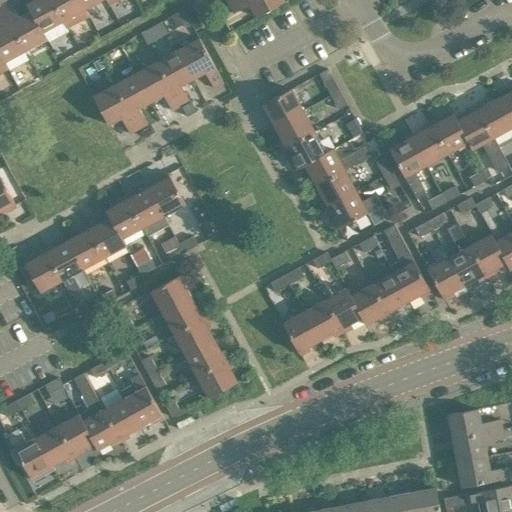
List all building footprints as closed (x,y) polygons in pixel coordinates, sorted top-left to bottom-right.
[(8,0),(1,4),(25,48),(47,36),(43,29),(42,30),(31,8),(30,9),(18,15),(10,0),(8,0)] [(29,0),(26,2),(30,9),(31,8),(42,30),(43,29),(63,18),(53,0),(29,0)] [(53,0),(63,18),(67,25),(88,14),(84,7),(80,0),(53,0)] [(231,0),(229,1),(233,10),(249,2),(256,14),(265,9),(269,7),(282,0),(231,0)] [(25,48),(1,4),(0,4),(0,22),(1,24),(0,25),(0,51),(4,59),(25,48)] [(184,6),(170,13),(171,15),(177,25),(190,18),(184,6)] [(199,36),(178,48),(193,76),(205,70),(214,85),(223,80),(199,36)] [(178,48),(157,59),(181,103),(190,98),(181,83),(193,76),(178,48)] [(0,71),(8,67),(4,59),(0,51),(0,71)] [(157,59),(136,71),(151,99),(163,92),(172,108),(181,103),(157,59)] [(328,66),(319,71),(323,78),(331,92),(340,88),(332,73),(328,66)] [(136,71),(115,82),(139,126),(147,121),(139,106),(151,99),(136,71)] [(94,93),(93,94),(108,122),(109,122),(121,115),(130,131),(139,126),(115,82),(94,93)] [(511,88),(499,95),(511,118),(511,83),(509,85),(511,88)] [(263,102),(259,104),(265,113),(268,111),(275,123),(303,108),(291,86),(263,102)] [(340,88),(331,92),(339,106),(347,101),(340,88)] [(484,98),(476,103),(493,135),(511,124),(511,118),(499,95),(486,102),(484,98)] [(190,98),(181,103),(186,114),(195,109),(190,98)] [(467,108),(455,114),(457,118),(468,139),(472,146),(483,140),(498,169),(509,163),(493,135),(476,103),(467,108)] [(303,108),(275,123),(281,136),(278,138),(283,146),(314,129),(303,108)] [(438,114),(430,119),(447,151),(468,139),(457,118),(455,114),(453,111),(440,118),(438,114)] [(355,116),(346,121),(354,135),(361,131),(363,130),(355,116)] [(423,127),(411,134),(426,162),(447,151),(430,119),(421,124),(423,127)] [(314,129),(283,146),(287,155),(291,153),(298,166),(305,162),(305,161),(326,150),(326,149),(314,129)] [(397,137),(388,142),(390,146),(389,146),(405,174),(416,195),(426,190),(414,169),(426,162),(411,134),(399,140),(397,137)] [(326,150),(305,161),(305,162),(311,174),(308,176),(313,185),(344,167),(344,166),(370,151),(365,141),(342,154),(336,151),(333,145),(326,149),(326,150)] [(385,154),(376,159),(384,173),(393,168),(385,154)] [(344,167),(313,185),(317,193),(321,191),(328,204),(356,188),(344,167)] [(484,167),(470,175),(475,183),(489,176),(488,174),(484,167)] [(393,168),(384,173),(391,187),(400,182),(393,168)] [(160,178),(148,185),(164,213),(185,201),(170,173),(168,170),(158,175),(160,178)] [(0,174),(0,208),(5,206),(7,209),(16,204),(14,201),(15,201),(0,174)] [(511,181),(503,186),(508,195),(511,192),(511,181)] [(456,182),(441,190),(446,199),(460,191),(456,182)] [(134,188),(125,193),(143,225),(164,213),(148,185),(136,192),(134,188)] [(356,188),(328,204),(334,216),(331,218),(336,227),(339,225),(367,210),(381,202),(375,191),(361,199),(356,188)] [(441,190),(427,198),(432,206),(446,199),(441,190)] [(119,201),(106,208),(109,215),(110,215),(122,236),(143,225),(125,193),(117,197),(119,201)] [(489,193),(475,201),(476,203),(480,210),(481,210),(487,206),(494,202),(489,193)] [(471,194),(457,202),(462,211),(476,203),(475,201),(471,194)] [(487,206),(481,210),(494,233),(500,230),(487,206)] [(443,209),(429,217),(434,226),(448,218),(443,209)] [(95,218),(87,223),(104,255),(126,243),(122,236),(110,215),(109,215),(97,222),(95,218)] [(429,217),(415,225),(420,233),(434,226),(429,217)] [(457,219),(446,225),(459,248),(449,254),(464,282),(477,275),(479,279),(487,274),(466,235),(457,219)] [(387,225),(383,227),(400,257),(390,262),(394,269),(392,270),(408,298),(420,291),(422,295),(431,290),(429,286),(414,258),(394,221),(387,225)] [(80,231),(68,238),(83,266),(104,255),(87,223),(78,227),(80,231)] [(511,228),(496,238),(494,238),(506,260),(510,267),(511,265),(511,228)] [(475,230),(466,235),(487,274),(496,270),(494,266),(506,260),(494,238),(496,238),(492,230),(479,237),(475,230)] [(193,233),(179,241),(184,250),(198,242),(193,233)] [(373,233),(359,240),(359,241),(364,249),(378,242),(373,233)] [(53,241),(45,246),(62,277),(70,290),(79,284),(72,272),(83,266),(68,238),(55,244),(53,241)] [(179,241),(165,248),(170,257),(184,250),(179,241)] [(38,254),(25,261),(40,289),(62,277),(45,246),(36,250),(38,254)] [(147,248),(133,256),(137,264),(141,271),(142,273),(156,265),(151,256),(147,248)] [(345,248),(331,256),(332,258),(336,265),(349,257),(345,248)] [(327,249),(313,257),(318,265),(332,258),(331,256),(327,249)] [(431,252),(422,257),(427,266),(443,294),(445,297),(454,292),(452,289),(464,282),(449,254),(436,261),(431,252)] [(299,264),(285,272),(290,281),(304,273),(299,264)] [(392,270),(371,281),(389,313),(398,308),(396,305),(408,298),(392,270)] [(141,271),(127,278),(131,287),(145,279),(142,273),(141,271)] [(151,288),(162,310),(191,294),(184,282),(188,280),(183,271),(179,273),(151,288)] [(285,272),(271,280),(276,289),(290,281),(285,272)] [(351,293),(350,293),(362,314),(361,314),(365,321),(378,314),(380,318),(389,313),(371,281),(351,293)] [(113,286),(98,294),(103,302),(117,295),(113,286)] [(347,286),(326,297),(343,329),(352,324),(350,321),(361,314),(362,314),(350,293),(351,293),(347,286)] [(98,294),(85,301),(89,310),(103,302),(98,294)] [(191,294),(162,310),(174,331),(206,313),(201,305),(197,307),(191,294)] [(326,297),(305,309),(320,337),(333,330),(334,334),(343,329),(326,297)] [(70,309),(56,317),(61,325),(75,318),(70,309)] [(305,309),(283,321),(299,349),(301,352),(310,347),(308,344),(320,337),(305,309)] [(127,311),(118,315),(126,329),(135,325),(127,311)] [(206,313),(174,331),(185,352),(214,336),(207,324),(210,322),(206,313)] [(135,325),(126,329),(134,343),(143,339),(135,325)] [(156,332),(143,339),(146,345),(159,339),(156,332)] [(214,336),(185,352),(197,373),(229,356),(224,347),(220,349),(214,336)] [(119,351),(105,359),(109,367),(124,359),(119,351)] [(150,353),(141,358),(149,372),(158,367),(150,353)] [(229,356),(197,373),(209,394),(237,379),(230,366),(233,364),(229,356)] [(105,359),(91,366),(96,375),(109,367),(105,359)] [(158,367),(149,372),(157,386),(165,381),(158,367)] [(84,370),(74,375),(85,395),(84,395),(89,406),(79,411),(94,440),(97,447),(110,440),(112,443),(121,439),(104,407),(84,370)] [(132,381),(120,387),(124,395),(125,395),(140,424),(152,417),(154,421),(163,416),(161,412),(162,412),(146,384),(139,371),(131,375),(132,381)] [(59,374),(45,382),(49,391),(64,383),(63,382),(59,374)] [(31,390),(16,398),(21,406),(36,399),(31,390)] [(124,395),(104,407),(121,439),(129,434),(127,431),(140,424),(125,395),(124,395)] [(173,395),(165,400),(172,414),(181,409),(173,395)] [(16,398),(3,405),(7,413),(21,406),(16,398)] [(478,406),(448,412),(453,436),(502,427),(500,417),(480,420),(478,406)] [(79,411),(58,423),(75,455),(84,450),(82,446),(94,440),(79,411)] [(58,423),(37,434),(52,463),(64,456),(66,459),(75,455),(58,423)] [(18,426),(7,432),(15,446),(11,448),(11,450),(18,462),(20,463),(23,461),(30,474),(31,474),(33,478),(42,473),(53,467),(53,465),(52,463),(37,434),(26,440),(18,426)] [(502,427),(453,436),(457,460),(487,454),(484,440),(504,436),(502,427)] [(487,454),(457,460),(462,484),(511,474),(509,464),(490,468),(487,454)] [(461,492),(445,495),(446,504),(463,501),(463,502),(483,498),(485,511),(487,511),(511,507),(511,489),(511,482),(461,492)] [(441,511),(436,485),(412,489),(415,511),(441,511)] [(415,511),(412,489),(388,494),(391,511),(415,511)] [(391,511),(388,494),(364,498),(366,511),(391,511)] [(366,511),(364,498),(340,503),(341,511),(366,511)] [(341,511),(340,503),(317,508),(318,511),(341,511)]
